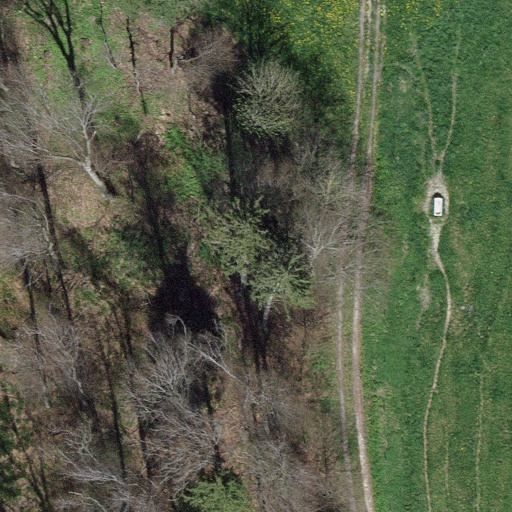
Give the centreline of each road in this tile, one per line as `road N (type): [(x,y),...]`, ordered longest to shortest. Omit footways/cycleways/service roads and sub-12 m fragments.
road 1 (track): [(358,480),(80,0)]
road 2 (track): [(357,511),(367,0)]
